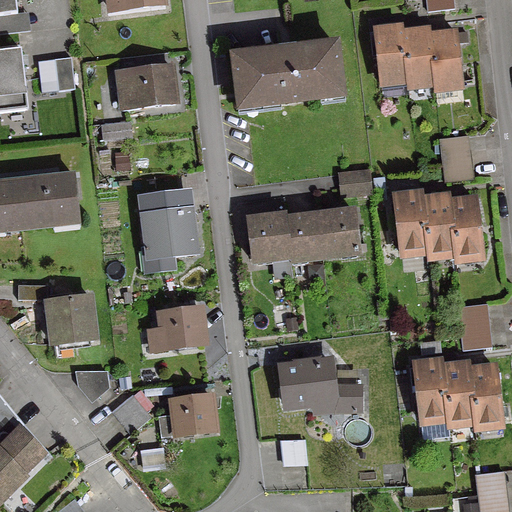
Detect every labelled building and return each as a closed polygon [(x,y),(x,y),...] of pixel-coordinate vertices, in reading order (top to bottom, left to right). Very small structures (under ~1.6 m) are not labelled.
[(0,0),(0,17),(15,16),(13,0),(0,0)] [(158,0),(107,0),(109,13),(160,7),(158,0)] [(425,15),(454,11),(452,0),(429,0),(424,1),(425,15)] [(15,16),(0,17),(0,34),(29,31),(27,15),(15,16)] [(405,87),(406,87),(399,29),(372,32),(378,84),(404,81),(405,87)] [(432,90),(433,90),(426,32),(401,35),(400,29),(399,29),(406,87),(432,84),(432,90)] [(427,31),(426,32),(433,90),(460,86),(454,34),(428,37),(427,31)] [(275,49),(276,54),(232,59),(238,110),(340,97),(333,47),(287,52),(288,56),(278,57),(277,49),(275,49)] [(0,114),(26,111),(19,51),(0,53),(0,114)] [(73,91),(69,59),(52,61),(56,93),(73,91)] [(131,91),(120,92),(122,111),(172,105),(167,69),(129,73),(131,91)] [(130,139),(128,124),(99,127),(101,142),(130,139)] [(466,138),(438,142),(440,156),(468,152),(466,138)] [(440,156),(441,170),(469,166),(468,152),(440,156)] [(443,184),(471,180),(469,166),(441,170),(443,184)] [(367,172),(337,176),(339,191),(368,188),(367,172)] [(51,181),(51,182),(0,187),(0,229),(2,230),(2,232),(50,226),(50,224),(77,221),(73,178),(51,181)] [(170,258),(192,255),(187,212),(180,213),(178,195),(140,200),(146,250),(141,251),(144,274),(172,271),(170,258)] [(425,256),(426,255),(419,197),(392,200),(399,253),(424,250),(425,256)] [(452,259),(453,258),(446,200),(421,203),(420,197),(419,197),(426,255),(451,253),(452,259)] [(447,200),(446,200),(453,258),(480,255),(474,203),(448,206),(447,200)] [(316,218),(320,258),(357,254),(352,214),(316,218)] [(288,262),(289,262),(283,218),(245,223),(250,263),(272,260),(274,279),(289,278),(288,262)] [(284,218),(283,218),(289,262),(320,258),(316,218),(284,222),(284,218)] [(45,302),(45,287),(16,287),(16,302),(45,302)] [(92,342),(87,298),(46,303),(51,346),(92,342)] [(458,323),(486,320),(484,306),(456,309),(458,323)] [(165,351),(202,346),(197,310),(159,315),(161,333),(163,332),(165,351)] [(458,323),(459,337),(488,334),(486,320),(458,323)] [(489,348),(488,334),(459,337),(461,352),(489,348)] [(328,364),(316,366),(316,364),(294,367),(294,368),(279,370),(284,408),(331,402),(331,411),(357,411),(357,388),(331,388),(328,364)] [(439,365),(412,368),(418,420),(444,417),(445,423),(446,423),(439,365)] [(440,365),(439,365),(446,423),(471,420),(472,426),(473,426),(466,368),(441,371),(440,365)] [(467,368),(466,368),(473,426),(500,423),(493,371),(468,374),(467,368)] [(91,402),(106,389),(104,374),(76,374),(79,387),(91,402)] [(148,419),(130,397),(110,414),(128,436),(148,419)] [(208,398),(171,403),(172,417),(156,419),(159,440),(213,433),(208,398)] [(0,426),(13,413),(3,401),(0,403),(0,426)] [(23,424),(13,413),(0,426),(0,445),(1,446),(20,427),(23,424)] [(20,427),(0,447),(0,508),(29,479),(26,476),(47,455),(20,427)] [(282,467),(308,466),(307,441),(280,442),(282,467)] [(475,491),(503,488),(502,474),(473,477),(475,491)] [(477,505),(505,501),(503,488),(475,491),(477,505)] [(83,511),(75,500),(60,511),(83,511)] [(477,511),(506,511),(505,501),(477,505),(477,511)]
